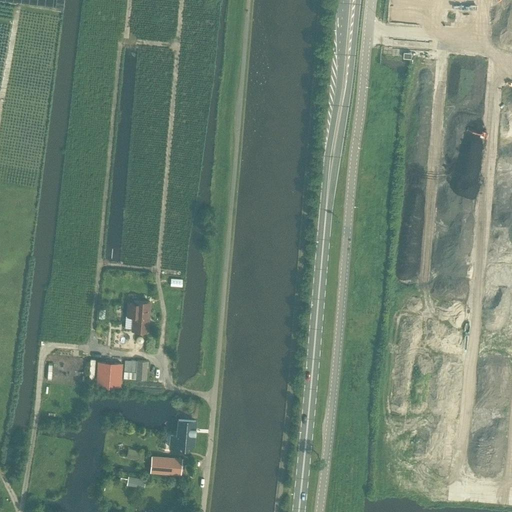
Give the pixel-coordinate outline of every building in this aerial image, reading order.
[(171,279),(170,286),(182,287),(182,280),(171,279)] [(127,315),(132,316),(132,330),(148,330),(149,301),(133,300),(133,303),(127,302),(127,315)] [(124,371),(136,372),(137,360),(125,359),(124,371)] [(136,379),(147,379),(148,361),(138,360),(136,379)] [(97,386),(120,387),(122,363),(98,361),(97,386)] [(179,419),(177,436),(171,435),(170,447),(187,448),(187,445),(193,446),(196,421),(179,419)] [(128,448),(126,457),(142,461),(143,454),(137,452),(138,450),(128,448)] [(180,474),(182,458),(151,455),(150,472),(180,474)] [(128,477),(127,485),(143,488),(144,480),(128,477)]
